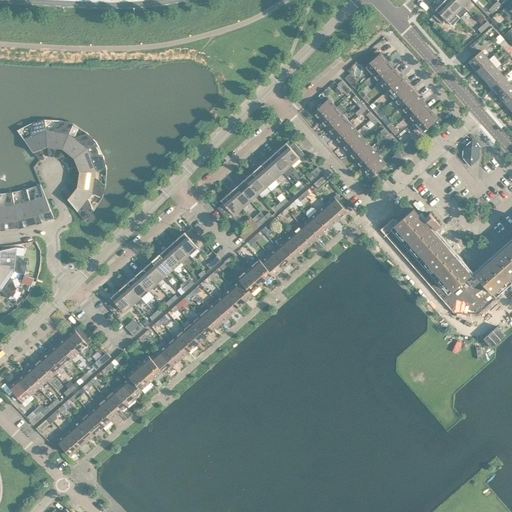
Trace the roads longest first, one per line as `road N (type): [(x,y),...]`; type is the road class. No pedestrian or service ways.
road 1 (unclassified): [(67,279),(171,174)]
road 2 (residential): [(78,290),(188,194)]
road 3 (residential): [(188,194),(287,104)]
road 4 (unclassified): [(476,110),(392,12)]
road 5 (residential): [(371,201),(287,104)]
road 6 (unclassified): [(171,174),(263,85)]
road 7 (residential): [(465,121),(382,27)]
road 8 (residential): [(371,201),(465,121)]
road 9 (unclassified): [(263,85),(349,0)]
